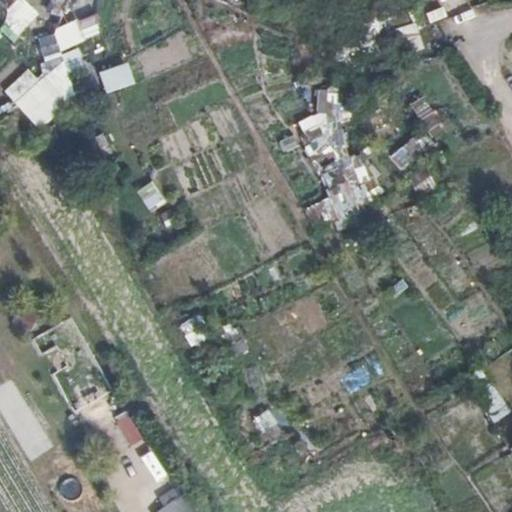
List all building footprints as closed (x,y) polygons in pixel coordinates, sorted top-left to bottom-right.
[(22,0),(16,0),(0,21),(0,35),(13,45),(38,12),(22,0)] [(60,17),(65,0),(50,0),(47,12),(60,17)] [(416,27),(401,28),(402,52),(417,51),(416,27)] [(38,131),(84,89),(40,41),(27,52),(36,61),(2,92),(38,131)] [(418,120),(431,113),(423,98),(409,105),(418,120)] [(335,207),(368,189),(325,108),(292,126),(335,207)] [(402,146),(388,157),(398,171),(413,160),(402,146)] [(153,183),(136,192),(146,211),(163,201),(153,183)] [(234,343),(241,353),(246,349),(240,339),(234,343)] [(236,355),(241,353),(234,343),(230,345),(236,355)] [(275,424),(266,411),(254,419),(262,432),(275,424)] [(130,446),(139,441),(126,417),(117,422),(130,446)] [(392,431),(381,437),(381,439),(381,441),(382,443),(383,445),(384,447),(386,448),(388,448),(391,448),(393,448),(395,447),(396,445),(398,443),(398,441),(398,439),(398,437),(397,435),(396,433),(394,432),(392,431)] [(305,451),(299,441),(296,441),(294,441),(292,442),(290,443),(289,445),(288,447),(288,449),(288,451),(288,453),(290,455),(291,457),(293,458),(295,458),(297,458),(299,458),(302,457),(303,455),(304,453),(305,451)] [(190,511),(173,486),(158,496),(165,506),(155,511),(190,511)]
